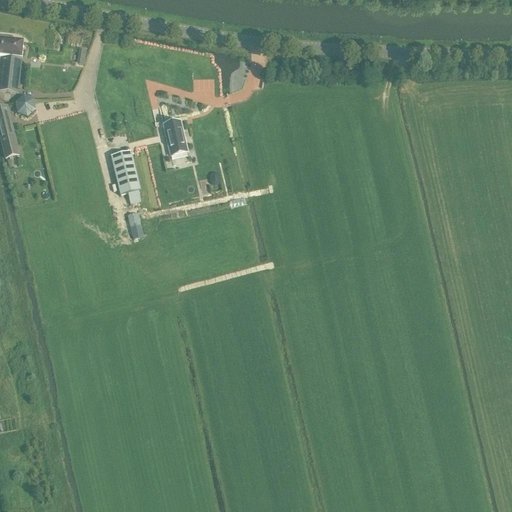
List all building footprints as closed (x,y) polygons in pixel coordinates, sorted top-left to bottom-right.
[(22,61),(24,44),(0,40),(0,58),(1,58),(22,61)] [(84,65),(88,50),(81,49),(77,63),(84,65)] [(64,65),(72,66),(74,53),(65,52),(64,65)] [(0,92),(18,95),(22,61),(1,58),(0,67),(0,92)] [(36,112),(34,101),(23,97),(15,104),(17,115),(27,119),(36,112)] [(0,137),(5,160),(19,157),(7,108),(0,109),(0,137)] [(187,153),(181,124),(157,130),(163,158),(187,153)] [(111,158),(120,198),(141,193),(131,153),(111,158)] [(140,227),(138,216),(128,218),(130,229),(140,227)]
